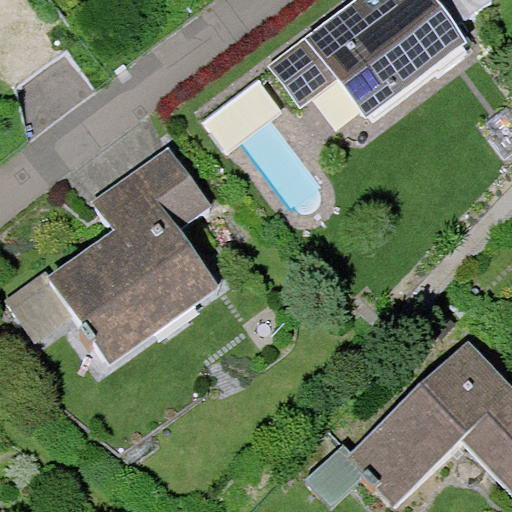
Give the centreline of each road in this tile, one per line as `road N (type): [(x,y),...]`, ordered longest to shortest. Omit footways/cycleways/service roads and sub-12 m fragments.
road 1 (residential): [(0,202),(106,111),(258,0)]
road 2 (unknown): [(127,511),(0,406)]
